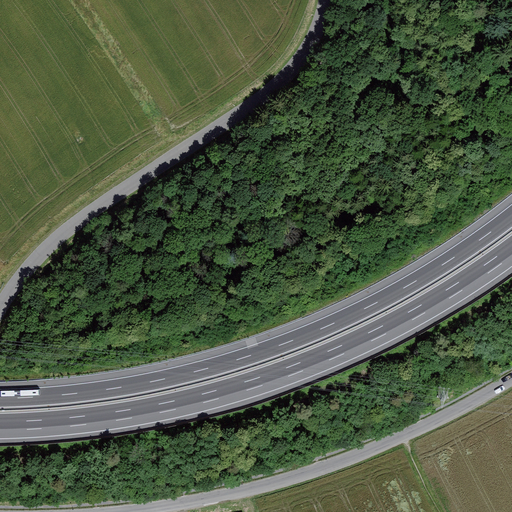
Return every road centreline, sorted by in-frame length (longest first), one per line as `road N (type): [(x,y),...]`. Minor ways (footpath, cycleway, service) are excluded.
road 1 (motorway): [(511,215),(402,287),(284,343),(157,380),(0,398)]
road 2 (motorway): [(0,425),(162,407),(294,369),(415,312),(511,249)]
road 3 (residential): [(328,0),(290,70),(57,236),(0,307)]
road 4 (residential): [(110,511),(221,497),(390,443),(511,378)]
